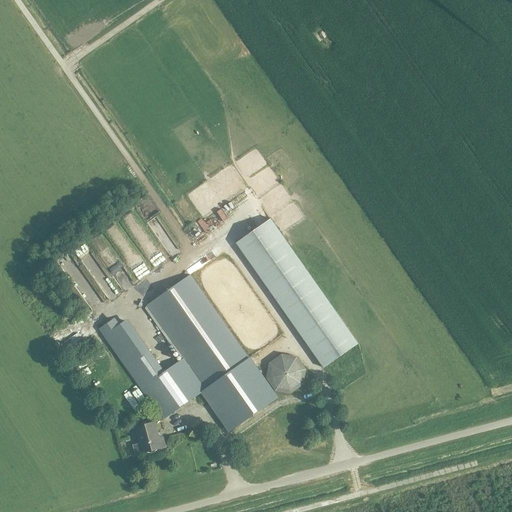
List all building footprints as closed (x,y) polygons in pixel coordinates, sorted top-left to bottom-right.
[(117,217),(120,225),(134,221),(131,213),(117,217)] [(324,368),(358,344),(271,219),(236,243),(324,368)] [(205,234),(215,234),(214,223),(205,223),(205,234)] [(114,224),(104,230),(116,250),(126,243),(114,224)] [(83,242),(103,272),(114,265),(107,254),(112,250),(100,232),(83,242)] [(80,243),(72,249),(78,257),(86,252),(80,243)] [(122,290),(132,282),(119,266),(109,273),(122,290)] [(202,392),(236,441),(284,408),(249,359),(249,358),(249,359),(190,275),(147,306),(195,373),(184,380),(173,389),(125,321),(104,336),(157,411),(157,412),(162,419),(163,420),(202,392)] [(282,355),(269,364),(267,379),(276,391),(291,393),(304,385),(306,370),(297,357),(282,355)] [(132,429),(135,437),(138,436),(143,453),(147,451),(147,453),(151,453),(155,452),(157,450),(157,449),(165,447),(163,438),(159,439),(155,423),(157,423),(162,419),(157,412),(148,419),(149,424),(132,429)]
